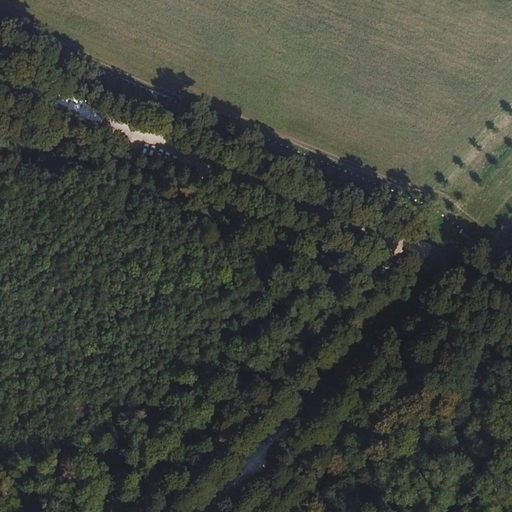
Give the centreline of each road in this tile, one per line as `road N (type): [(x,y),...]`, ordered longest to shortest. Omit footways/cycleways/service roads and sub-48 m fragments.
road 1 (track): [(511,294),(0,78)]
road 2 (track): [(214,511),(511,200)]
